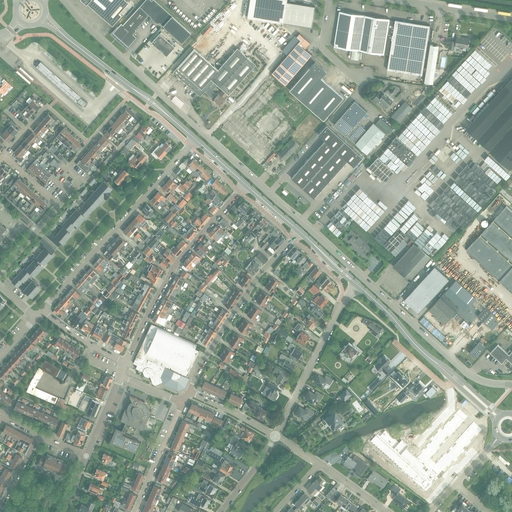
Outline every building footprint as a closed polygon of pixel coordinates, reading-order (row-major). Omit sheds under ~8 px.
[(101,16),(112,26),(121,16),(119,13),(128,2),(125,0),(81,0),(86,4),(87,4),(101,16)] [(121,24),(113,33),(128,47),(136,38),(132,34),(149,15),(158,24),(159,23),(182,43),(191,33),(154,0),(152,0),(152,1),(150,0),(145,0),(140,7),(123,25),(121,24)] [(249,0),(247,17),(284,23),(312,27),(313,23),(315,7),(287,2),(287,0),(249,0)] [(339,11),(334,47),(359,51),(364,15),(339,11)] [(364,15),(359,51),(384,55),(384,54),(390,55),(395,21),(389,20),(389,19),(364,15)] [(387,70),(406,73),(422,75),(430,26),(395,20),(387,70)] [(151,43),(166,56),(174,47),(165,39),(167,37),(161,32),(159,34),(151,43)] [(272,73),(272,74),(286,85),(312,55),(305,49),(310,43),(300,33),(300,34),(297,37),(292,39),(282,51),(287,55),(272,73)] [(468,47),(470,39),(457,37),(456,43),(450,42),(449,49),(454,50),(454,46),(455,46),(468,48),(468,47)] [(430,46),(424,83),(433,84),(439,47),(430,46)] [(173,72),(197,93),(198,91),(201,94),(204,91),(211,97),(215,93),(209,88),(214,82),(223,89),(214,100),(214,101),(216,103),(216,102),(220,105),(224,99),(228,94),(229,94),(228,94),(255,64),(237,48),(218,69),(194,48),(173,72)] [(290,91),(299,98),(324,121),(344,98),(321,78),(326,72),(315,62),(310,68),(290,91)] [(433,84),(432,86),(436,87),(437,86),(447,75),(446,73),(435,84),(433,84)] [(511,89),(511,125),(489,151),(510,170),(511,168),(511,78),(506,85),(511,89)] [(387,108),(393,101),(389,98),(389,99),(384,94),(382,97),(379,94),(372,101),(376,104),(377,102),(382,106),(383,104),(387,108)] [(33,100),(29,104),(36,110),(40,106),(36,103),(38,101),(34,96),(31,99),(33,100)] [(80,98),(77,101),(83,106),(86,103),(80,98)] [(334,125),(356,144),(367,131),(358,123),(367,111),(355,100),(334,125)] [(399,123),(412,108),(405,101),(391,116),(399,123)] [(25,108),(32,114),(36,110),(29,104),(27,102),(25,104),(27,106),(25,108)] [(121,113),(122,114),(128,119),(131,116),(134,118),(136,115),(127,107),(121,113)] [(21,111),(19,113),(23,117),(25,115),(29,118),(32,114),(25,108),(22,112),(21,111)] [(48,114),(45,118),(51,124),(53,125),(57,120),(52,115),(51,116),(48,114)] [(118,118),(124,123),(128,119),(122,114),(118,118)] [(41,122),(48,128),(51,124),(45,118),(41,122)] [(115,122),(121,128),(124,123),(118,118),(115,122)] [(9,127),(7,129),(13,135),(18,131),(14,127),(16,125),(11,120),(7,125),(9,127)] [(114,121),(111,124),(112,125),(111,126),(117,132),(121,128),(115,122),(114,121)] [(37,126),(44,132),(48,128),(41,122),(37,126)] [(146,124),(141,129),(145,133),(146,133),(146,132),(150,128),(146,124)] [(367,131),(356,144),(367,154),(372,149),(377,143),(379,140),(381,138),(385,134),(373,124),(367,131)] [(292,177),(291,177),(303,188),(309,180),(316,173),(323,166),(329,158),(336,151),(343,143),(345,141),(327,125),(318,134),(325,140),(292,177)] [(40,136),(44,132),(37,126),(34,131),(40,136)] [(108,130),(114,136),(117,132),(111,126),(108,130)] [(58,135),(56,137),(60,141),(62,138),(68,132),(64,128),(58,135)] [(9,140),(13,135),(7,129),(3,133),(1,132),(0,132),(0,135),(3,138),(5,136),(9,140)] [(110,140),(114,136),(108,130),(107,129),(103,134),(110,140)] [(29,136),(35,142),(37,144),(41,140),(32,132),(29,136)] [(60,141),(64,144),(72,135),(68,132),(62,138),(60,141)] [(70,145),(76,139),(72,135),(64,144),(68,148),(70,145)] [(99,140),(105,145),(109,141),(102,135),(98,139),(99,140)] [(25,140),(32,146),(35,142),(29,136),(25,140)] [(130,141),(127,145),(125,147),(129,150),(135,144),(137,146),(139,144),(137,142),(133,138),(130,141)] [(292,138),(278,153),(285,161),(300,145),(292,138)] [(77,151),(77,152),(82,146),(79,144),(80,143),(76,139),(70,145),(73,148),(71,150),(75,153),(77,151)] [(94,143),(101,149),(105,145),(99,140),(98,139),(94,143)] [(21,144),(28,150),(32,146),(25,140),(21,144)] [(343,143),(336,151),(347,161),(354,167),(360,160),(363,157),(345,141),(343,143)] [(162,143),(160,146),(161,147),(166,152),(171,146),(166,142),(164,145),(162,143)] [(91,147),(98,154),(101,149),(94,143),(91,147)] [(18,148),(24,154),(28,150),(21,144),(18,148)] [(161,157),(166,152),(161,147),(159,145),(151,153),(156,158),(158,155),(161,157)] [(87,151),(94,158),(98,154),(91,147),(87,151)] [(22,156),(24,154),(18,148),(14,152),(17,155),(15,157),(20,163),(24,158),(22,156)] [(85,156),(91,162),(94,158),(87,151),(84,155),(85,156)] [(336,151),(329,158),(341,168),(347,161),(336,151)] [(135,156),(142,162),(147,156),(143,153),(141,155),(138,152),(137,153),(138,154),(136,156),(135,156)] [(274,153),(266,162),(267,163),(276,154),(274,153)] [(59,158),(65,164),(68,161),(62,155),(60,157),(59,158)] [(84,155),(76,164),(86,172),(90,168),(87,166),(91,162),(85,156),(84,155)] [(137,167),(142,162),(135,156),(136,156),(135,155),(128,163),(133,167),(135,165),(137,167)] [(329,158),(323,166),(334,176),(341,168),(329,158)] [(23,165),(26,168),(32,161),(30,159),(28,162),(27,161),(23,165)] [(195,168),(195,169),(199,164),(193,159),(191,162),(188,159),(184,163),(187,166),(186,166),(192,171),(195,168)] [(33,162),(27,169),(32,173),(39,164),(35,160),(33,162)] [(39,164),(32,173),(36,176),(41,170),(43,167),(39,164)] [(192,171),(192,172),(198,177),(199,176),(201,174),(205,170),(199,164),(195,169),(195,168),(192,171)] [(109,165),(101,174),(106,178),(106,177),(109,175),(106,173),(111,167),(109,165)] [(0,173),(5,178),(9,174),(7,173),(9,170),(5,166),(3,169),(2,168),(0,169),(0,173)] [(323,166),(316,173),(327,183),(334,176),(323,166)] [(43,168),(41,170),(36,176),(40,180),(47,171),(43,168)] [(123,168),(118,173),(123,178),(128,173),(123,168)] [(199,176),(202,178),(201,179),(204,181),(203,183),(203,184),(205,185),(210,180),(212,178),(209,176),(210,175),(205,170),(201,174),(199,176)] [(52,175),(47,171),(40,180),(44,184),(52,175)] [(119,184),(123,178),(118,173),(116,172),(111,177),(119,184)] [(321,191),(327,183),(316,173),(309,180),(321,191)] [(13,185),(17,189),(23,182),(19,179),(13,185)] [(171,188),(173,190),(177,185),(177,184),(175,183),(170,179),(166,183),(171,188)] [(211,183),(217,189),(221,184),(215,179),(215,180),(212,182),(211,183)] [(186,180),(182,185),(187,189),(192,183),(189,180),(188,182),(186,180)] [(315,197),(321,191),(309,180),(303,188),(314,198),(315,198),(315,197)] [(53,234),(49,231),(45,234),(58,246),(62,242),(63,243),(71,234),(69,232),(74,226),(76,228),(78,225),(79,225),(104,196),(103,196),(106,198),(110,193),(108,191),(108,190),(108,191),(111,188),(104,181),(87,200),(85,198),(83,200),(86,203),(78,211),(76,210),(60,229),(61,230),(57,234),(54,232),(53,234)] [(17,189),(15,191),(19,194),(21,192),(27,186),(23,182),(17,189)] [(194,182),(187,189),(189,191),(191,190),(194,185),(196,183),(194,182)] [(167,192),(169,193),(171,191),(172,192),(173,190),(171,188),(166,183),(162,188),(167,192)] [(227,190),(221,184),(217,189),(223,194),(227,190)] [(21,192),(25,196),(31,190),(27,186),(21,192)] [(25,196),(23,198),(27,202),(35,193),(31,190),(25,196)] [(214,197),(212,199),(211,200),(216,205),(217,204),(220,206),(223,202),(217,196),(211,191),(209,193),(214,197)] [(154,196),(164,204),(165,203),(163,201),(166,198),(164,196),(158,192),(154,196)] [(189,192),(184,197),(188,201),(191,198),(192,196),(193,196),(189,192)] [(35,193),(27,202),(31,205),(33,203),(39,197),(35,193)] [(177,200),(170,194),(168,196),(175,203),(177,200)] [(161,207),(164,204),(154,196),(150,201),(158,207),(159,205),(161,207)] [(39,197),(33,203),(37,207),(43,200),(39,197)] [(207,209),(213,214),(218,208),(213,204),(213,203),(207,198),(205,201),(210,205),(207,209)] [(47,204),(43,200),(37,207),(35,210),(37,212),(38,211),(42,215),(46,210),(43,208),(47,204)] [(171,211),(176,215),(179,211),(181,208),(178,205),(176,204),(175,203),(173,205),(174,206),(174,207),(175,208),(172,211),(171,211)] [(241,203),(237,208),(241,212),(238,215),(240,217),(248,209),(241,203)] [(141,211),(147,216),(149,218),(151,216),(154,211),(147,205),(141,211)] [(468,249),(501,279),(500,281),(502,283),(503,282),(511,289),(511,210),(507,206),(495,219),(490,215),(488,218),(493,222),(468,249)] [(35,210),(30,215),(28,217),(31,219),(32,217),(32,218),(37,212),(35,210)] [(254,210),(249,215),(245,220),(249,223),(254,218),(256,220),(260,215),(254,210)] [(173,218),(176,215),(171,211),(164,219),(169,223),(173,218)] [(198,217),(205,223),(210,217),(204,211),(202,213),(204,215),(201,218),(200,217),(200,218),(198,216),(198,217)] [(135,218),(140,222),(144,225),(145,226),(147,224),(144,222),(146,219),(139,213),(135,218)] [(244,221),(245,220),(249,215),(246,213),(241,218),(242,219),(236,225),(238,227),(244,221)] [(166,226),(166,225),(168,223),(160,216),(157,219),(159,221),(160,220),(166,226)] [(192,222),(193,223),(195,225),(200,229),(205,223),(198,217),(192,222)] [(131,222),(136,227),(140,222),(135,218),(131,222)] [(169,223),(168,223),(171,225),(173,227),(174,225),(177,222),(176,221),(173,218),(169,223)] [(228,223),(223,218),(219,222),(226,228),(228,226),(227,224),(228,223)] [(259,226),(263,229),(268,223),(263,218),(255,227),(257,228),(259,226)] [(127,227),(132,231),(136,227),(131,222),(127,227)] [(171,226),(168,223),(166,225),(169,227),(168,229),(174,234),(174,233),(178,236),(180,234),(171,226)] [(268,223),(263,229),(268,234),(268,233),(273,227),(268,223)] [(189,229),(187,231),(194,236),(197,233),(195,231),(196,230),(190,224),(187,228),(189,229)] [(220,236),(221,237),(224,234),(223,233),(224,232),(221,229),(216,225),(213,229),(219,235),(220,236)] [(128,236),(132,231),(127,227),(123,231),(128,236)] [(189,238),(190,240),(194,236),(187,231),(183,227),(181,228),(184,231),(181,234),(188,240),(189,238)] [(246,235),(250,230),(247,227),(242,232),(246,235)] [(274,228),(265,238),(263,241),(264,242),(267,239),(268,238),(267,237),(269,236),(270,237),(272,235),(273,235),(277,231),(274,228)] [(213,229),(209,234),(216,240),(219,243),(223,238),(221,237),(220,236),(219,235),(213,229)] [(161,231),(156,236),(157,237),(155,238),(157,240),(164,233),(161,230),(161,231)] [(254,238),(260,232),(257,230),(254,233),(252,232),(250,234),(254,238)] [(370,248),(351,230),(344,238),(363,256),(370,248)] [(269,242),(272,245),(281,234),(277,231),(273,235),(272,235),(270,237),(272,239),(269,242)] [(266,251),(270,256),(271,256),(275,251),(272,249),(277,243),(279,245),(284,239),(284,237),(281,234),(272,245),(266,251)] [(115,240),(124,248),(125,246),(123,245),(124,244),(123,244),(125,241),(119,236),(115,240)] [(206,237),(201,243),(207,248),(210,245),(213,247),(215,245),(206,237)] [(179,243),(177,245),(182,250),(187,244),(180,238),(177,241),(179,243)] [(27,266),(12,282),(17,286),(22,280),(22,281),(24,278),(26,280),(28,277),(31,273),(34,276),(42,266),(40,265),(42,262),(44,264),(52,255),(51,254),(55,250),(41,239),(38,243),(42,246),(40,248),(43,250),(38,255),(37,254),(31,261),(32,262),(28,267),(27,266)] [(111,245),(117,250),(119,248),(122,251),(124,249),(124,248),(115,240),(111,245)] [(200,243),(194,250),(194,251),(201,257),(203,254),(202,253),(206,249),(200,243)] [(415,244),(394,267),(400,272),(410,281),(431,258),(421,249),(415,244)] [(107,249),(116,258),(118,256),(115,253),(117,250),(111,245),(107,249)] [(170,250),(177,256),(182,250),(177,245),(175,248),(174,247),(175,247),(173,246),(170,250)] [(148,257),(153,250),(147,246),(142,252),(148,257)] [(294,259),(300,252),(297,249),(294,246),(287,254),(293,259),(294,259)] [(137,251),(133,256),(137,260),(137,259),(137,258),(142,251),(139,248),(136,251),(137,251)] [(114,260),(116,258),(107,249),(103,254),(109,259),(111,257),(114,260)] [(166,249),(161,255),(164,258),(171,263),(175,258),(169,253),(170,252),(166,249)] [(220,255),(224,259),(226,258),(228,254),(224,250),(220,255)] [(300,252),(294,259),(300,264),(298,267),(299,268),(300,267),(301,266),(306,260),(305,259),(306,258),(301,253),(302,252),(301,251),(300,252)] [(193,262),(196,265),(200,260),(201,259),(193,252),(188,258),(193,262)] [(256,257),(262,262),(264,263),(268,259),(260,252),(256,257)] [(101,256),(97,261),(103,267),(104,268),(107,265),(108,266),(110,264),(105,260),(101,256)] [(164,267),(168,262),(160,256),(157,260),(158,260),(157,261),(164,267)] [(182,264),(189,270),(191,271),(192,269),(194,267),(196,265),(193,262),(188,258),(182,264)] [(250,262),(245,268),(254,275),(259,268),(258,267),(260,265),(253,259),(251,262),(250,262)] [(102,273),(103,271),(105,272),(107,270),(104,268),(103,267),(97,261),(93,265),(102,273)] [(125,266),(120,271),(126,277),(129,271),(130,270),(129,269),(133,265),(129,261),(125,266)] [(307,270),(313,264),(312,263),(312,262),(311,261),(310,261),(309,261),(308,262),(306,261),(300,267),(299,268),(296,272),(299,275),(301,272),(300,270),(304,267),(305,268),(303,270),(305,272),(307,270)] [(151,264),(147,270),(149,271),(153,273),(159,277),(162,270),(156,267),(153,265),(151,264)] [(407,295),(403,299),(418,313),(423,308),(449,279),(435,266),(408,295),(407,295)] [(87,272),(95,280),(97,278),(95,275),(97,273),(91,267),(87,272)] [(308,275),(311,278),(313,281),(318,275),(318,274),(321,271),(318,269),(319,268),(318,267),(316,267),(308,275)] [(215,278),(218,274),(218,273),(219,271),(220,272),(221,271),(218,268),(216,271),(215,271),(212,275),(215,278)] [(184,270),(182,272),(180,275),(185,279),(189,274),(184,270)] [(143,273),(141,276),(149,280),(155,283),(159,277),(153,273),(149,271),(148,274),(147,275),(143,273)] [(87,272),(83,276),(89,282),(91,284),(95,280),(87,272)] [(120,273),(116,278),(120,281),(124,277),(120,273)] [(243,276),(242,279),(248,283),(251,278),(243,273),(241,275),(243,276)] [(79,281),(87,289),(88,288),(87,288),(89,286),(87,284),(89,282),(83,276),(79,281)] [(176,276),(173,281),(182,286),(183,286),(185,282),(184,281),(184,280),(176,276)] [(272,277),(268,282),(275,286),(277,283),(279,285),(280,283),(272,277)] [(327,292),(334,284),(327,278),(322,284),(324,287),(323,289),(327,292)] [(237,282),(245,287),(248,283),(242,279),(240,281),(238,280),(237,282)] [(489,326),(497,317),(456,280),(429,310),(445,324),(460,307),(464,311),(472,303),(481,312),(477,316),(489,326)] [(28,286),(35,293),(40,288),(37,286),(38,285),(34,281),(33,282),(32,281),(28,286)] [(87,289),(79,281),(75,285),(84,294),(86,291),(87,289)] [(173,281),(170,286),(177,290),(180,292),(180,291),(181,288),(182,289),(184,287),(183,286),(182,286),(173,281)] [(273,289),(275,286),(268,282),(265,287),(274,292),(275,290),(273,289)] [(112,292),(116,287),(112,283),(107,289),(112,292)] [(139,286),(142,288),(151,292),(153,288),(145,283),(144,285),(140,283),(139,286)] [(205,289),(206,287),(202,283),(201,285),(200,285),(198,288),(203,292),(205,289)] [(313,284),(308,290),(313,294),(309,298),(311,301),(315,296),(313,293),(314,292),(316,294),(319,289),(313,284)] [(32,297),(35,293),(28,286),(26,288),(25,287),(22,290),(28,296),(29,295),(32,297)] [(170,286),(167,291),(175,295),(176,293),(178,294),(180,292),(177,290),(170,286)] [(235,289),(233,292),(240,296),(243,292),(234,286),(233,288),(235,289)] [(69,292),(75,298),(76,298),(79,295),(81,297),(81,296),(72,288),(69,292)] [(137,291),(148,297),(151,292),(142,288),(141,290),(138,289),(137,291)] [(111,293),(106,289),(102,294),(108,297),(111,293)] [(138,295),(137,297),(145,302),(148,297),(137,291),(134,290),(132,292),(138,295)] [(113,291),(110,296),(115,299),(116,297),(118,298),(119,295),(113,291)] [(173,298),(175,295),(167,291),(165,296),(175,302),(177,300),(173,298)] [(262,291),(259,296),(266,300),(268,297),(270,298),(271,297),(262,291)] [(65,296),(72,302),(75,305),(77,302),(74,300),(75,298),(69,292),(65,296)] [(228,295),(237,300),(240,296),(233,292),(232,294),(230,293),(228,295)] [(229,298),(227,301),(234,305),(237,300),(228,295),(227,297),(229,298)] [(321,307),(328,300),(322,295),(320,297),(318,295),(313,300),(321,307)] [(65,296),(61,300),(70,308),(72,310),(74,308),(72,306),(70,304),(72,302),(65,296)] [(136,300),(134,302),(143,307),(145,302),(137,297),(135,296),(133,298),(136,300)] [(264,303),(266,300),(259,296),(256,301),(265,306),(266,304),(264,303)] [(164,298),(161,303),(171,308),(174,303),(171,302),(164,298)] [(132,307),(140,311),(143,307),(134,302),(130,299),(129,302),(133,304),(132,307)] [(58,304),(64,310),(67,308),(69,310),(70,308),(61,300),(58,304)] [(191,312),(197,303),(191,300),(189,304),(186,309),(191,312)] [(222,304),(231,309),(234,305),(227,301),(226,303),(224,302),(222,304)] [(160,306),(158,308),(169,314),(170,312),(172,309),(171,308),(161,303),(160,306)] [(309,306),(308,308),(319,317),(323,312),(316,306),(312,303),(311,303),(310,304),(310,306),(309,306)] [(58,304),(54,308),(59,313),(62,316),(60,318),(63,320),(66,316),(68,314),(66,312),(67,312),(64,310),(58,304)] [(253,305),(250,310),(257,314),(258,311),(261,313),(262,311),(253,305)] [(156,313),(163,317),(167,319),(168,316),(169,314),(158,308),(156,313)] [(216,311),(219,313),(226,317),(229,313),(222,309),(220,312),(218,310),(216,311)] [(124,318),(127,319),(135,323),(139,314),(132,310),(129,317),(126,315),(124,318)] [(185,310),(182,315),(188,318),(191,313),(185,310)] [(250,310),(247,315),(256,320),(257,319),(259,316),(257,314),(250,310)] [(82,311),(78,316),(81,319),(79,321),(81,322),(87,316),(84,313),(82,311)] [(156,313),(152,320),(157,323),(157,322),(164,325),(166,322),(162,320),(163,317),(156,313)] [(212,315),(216,318),(223,322),(226,317),(219,313),(218,315),(216,314),(216,315),(213,313),(212,315)] [(75,314),(70,321),(76,325),(79,321),(81,319),(78,316),(75,314)] [(312,328),(318,320),(311,315),(307,320),(305,318),(302,320),(312,328)] [(209,316),(207,318),(211,320),(213,322),(220,326),(223,322),(216,318),(215,320),(214,320),(214,319),(212,318),(209,316)] [(122,323),(126,324),(132,328),(135,323),(127,319),(126,321),(123,320),(122,323)] [(178,319),(176,324),(179,325),(183,328),(186,323),(181,321),(178,319)] [(244,319),(241,324),(248,328),(249,325),(252,327),(253,325),(244,319)] [(275,323),(274,325),(277,328),(282,322),(278,319),(274,323),(275,323)] [(80,329),(84,331),(88,325),(88,324),(89,324),(90,322),(86,320),(85,320),(84,322),(83,322),(81,325),(82,325),(80,329)] [(88,325),(84,331),(88,334),(90,330),(91,331),(93,328),(92,327),(93,325),(93,324),(90,322),(89,324),(88,324),(88,325)] [(208,325),(217,331),(220,326),(213,322),(212,325),(209,323),(208,325)] [(303,326),(299,323),(298,322),(294,328),(295,329),(300,333),(296,338),(303,344),(309,336),(301,330),(303,326)] [(93,332),(91,335),(95,338),(102,326),(98,323),(95,329),(94,328),(92,331),(93,332)] [(370,323),(367,326),(377,334),(380,330),(381,329),(377,326),(376,327),(370,323)] [(122,326),(120,329),(123,330),(121,336),(128,338),(129,335),(132,328),(126,324),(125,327),(122,326)] [(151,324),(133,363),(137,365),(135,368),(143,371),(144,375),(148,377),(150,376),(151,380),(155,378),(157,379),(159,383),(162,382),(163,384),(177,390),(185,388),(189,378),(187,377),(199,351),(194,349),(196,345),(151,324)] [(246,331),(248,328),(241,324),(238,329),(247,335),(248,333),(246,331)] [(270,326),(267,331),(271,334),(272,334),(277,328),(274,325),(272,327),(270,326)] [(102,326),(95,338),(99,340),(101,336),(102,337),(105,332),(104,332),(106,328),(102,326)] [(35,333),(42,339),(44,338),(42,336),(46,332),(40,327),(35,333)] [(181,334),(185,336),(189,329),(185,327),(181,334)] [(204,331),(207,332),(213,337),(217,332),(210,328),(208,331),(205,329),(204,331)] [(286,338),(290,342),(293,339),(288,335),(279,328),(276,331),(286,338)] [(265,336),(264,339),(268,341),(271,334),(267,331),(266,331),(263,335),(265,336)] [(201,335),(202,336),(211,341),(213,337),(207,332),(206,334),(203,332),(202,334),(201,335)] [(41,341),(42,339),(35,333),(30,338),(35,344),(39,339),(41,341)] [(110,338),(124,346),(126,341),(113,333),(111,336),(110,338)] [(235,333),(232,338),(238,342),(240,339),(243,341),(244,339),(235,333)] [(122,351),(124,346),(110,338),(111,336),(108,334),(103,342),(107,344),(109,341),(115,344),(114,347),(122,351)] [(198,340),(208,346),(211,341),(202,336),(200,338),(198,340)] [(57,345),(60,347),(64,341),(59,337),(54,345),(56,347),(57,345)] [(236,345),(238,342),(232,338),(229,343),(237,349),(239,347),(236,345)] [(24,344),(30,349),(32,347),(34,348),(36,347),(28,340),(24,344)] [(64,341),(60,347),(65,350),(69,344),(64,341)] [(475,358),(486,346),(480,341),(469,353),(475,358)] [(302,352),(294,347),(295,346),(290,342),(287,348),(292,351),(290,353),(298,358),(302,352)] [(357,355),(360,352),(349,343),(346,346),(344,346),(342,348),(343,349),(343,350),(346,352),(345,354),(345,355),(347,357),(348,357),(349,355),(351,357),(354,353),(357,355)] [(21,348),(29,356),(30,355),(27,353),(30,349),(24,344),(21,348)] [(69,344),(65,350),(71,353),(75,347),(69,344)] [(511,350),(511,351),(510,350),(507,353),(498,344),(490,353),(502,363),(511,371),(511,350)] [(75,347),(71,353),(74,356),(73,358),(75,359),(80,351),(75,347)] [(226,347),(223,352),(229,356),(231,354),(233,355),(235,353),(226,347)] [(17,353),(22,358),(25,354),(28,357),(29,356),(21,348),(17,353)] [(227,359),(229,356),(223,352),(219,357),(228,363),(230,361),(227,359)] [(13,357),(19,362),(22,358),(17,353),(13,357)] [(282,353),(279,357),(284,361),(282,365),(291,371),(295,364),(291,362),(293,360),(282,353)] [(256,362),(260,356),(256,354),(255,356),(252,354),(250,359),(256,362)] [(370,354),(365,359),(370,363),(375,358),(370,354)] [(379,362),(375,365),(381,371),(382,369),(386,373),(391,368),(389,366),(388,366),(387,365),(387,364),(390,362),(385,356),(382,359),(381,358),(378,361),(379,362)] [(9,361),(15,366),(19,362),(13,357),(9,361)] [(40,368),(44,371),(55,377),(60,369),(45,360),(40,368)] [(6,365),(11,370),(15,366),(9,361),(6,365)] [(2,369),(7,374),(11,370),(6,365),(2,369)] [(285,379),(289,374),(276,366),(273,371),(279,374),(276,379),(282,382),(284,379),(285,379)] [(230,368),(228,371),(234,375),(233,377),(236,378),(237,377),(245,383),(248,380),(247,379),(248,378),(243,376),(230,368)] [(63,380),(65,375),(67,372),(61,369),(59,372),(56,376),(63,380)] [(394,370),(388,376),(394,382),(397,380),(403,386),(408,381),(409,380),(408,380),(405,377),(406,377),(405,377),(402,374),(402,373),(402,374),(399,371),(399,370),(398,371),(396,373),(394,370)] [(315,381),(314,382),(322,387),(325,382),(330,385),(333,379),(326,375),(324,378),(318,375),(317,378),(316,377),(314,381),(315,381)] [(108,389),(112,379),(106,376),(103,384),(101,383),(100,385),(108,389)] [(82,377),(77,388),(83,391),(88,380),(82,377)] [(378,378),(369,387),(372,390),(381,381),(378,378)] [(201,388),(206,390),(210,384),(204,381),(201,388)] [(267,385),(262,393),(267,396),(268,395),(270,396),(269,397),(272,399),(274,400),(274,398),(275,399),(277,395),(277,394),(274,392),(275,390),(277,387),(272,384),(269,382),(267,385)] [(413,384),(409,389),(411,392),(413,389),(418,394),(424,387),(420,382),(415,387),(413,384)] [(26,392),(36,396),(38,389),(35,387),(30,383),(29,385),(26,392)] [(210,384),(206,390),(212,393),(215,386),(210,384)] [(215,386),(212,393),(218,395),(221,389),(215,386)] [(432,386),(426,393),(430,397),(437,391),(432,386)] [(100,387),(96,395),(104,398),(107,390),(100,387)] [(221,389),(218,395),(223,398),(226,391),(221,389)] [(340,395),(345,400),(351,394),(347,389),(340,395)] [(228,400),(233,402),(236,396),(233,394),(234,392),(232,391),(231,393),(228,400)] [(306,393),(304,396),(305,397),(305,398),(309,400),(308,401),(311,403),(312,402),(313,403),(315,398),(319,400),(323,395),(316,391),(314,394),(309,391),(307,393),(306,393)] [(404,392),(397,399),(401,403),(408,396),(404,392)] [(7,395),(2,401),(7,405),(12,400),(7,395)] [(83,398),(78,409),(89,413),(88,415),(93,418),(94,415),(99,402),(92,399),(93,398),(85,395),(84,399),(83,398)] [(236,396),(233,402),(239,405),(242,398),(243,396),(241,395),(240,397),(236,396)] [(129,408),(129,410),(129,411),(130,413),(131,415),(132,416),(134,417),(136,417),(137,417),(139,416),(141,419),(142,418),(144,416),(148,418),(151,410),(149,411),(149,410),(148,406),(146,403),(144,401),(144,402),(129,396),(132,403),(131,404),(130,406),(129,408)] [(62,399),(59,404),(62,406),(68,408),(69,406),(63,404),(65,400),(64,400),(62,399)] [(369,409),(373,405),(368,399),(364,403),(369,409)] [(264,415),(267,411),(258,406),(259,403),(257,402),(255,405),(252,404),(254,402),(250,400),(247,404),(256,409),(253,413),(263,419),(265,416),(264,415)] [(14,409),(20,411),(23,404),(17,402),(14,409)] [(23,404),(20,411),(26,414),(29,407),(23,404)] [(191,412),(194,413),(197,406),(192,404),(187,414),(189,416),(191,412)] [(197,406),(194,413),(200,416),(203,409),(197,406)] [(29,407),(26,414),(32,416),(35,410),(29,407)] [(296,413),(295,413),(299,416),(298,417),(302,419),(303,418),(306,414),(311,417),(314,411),(307,407),(305,410),(299,407),(298,409),(297,409),(295,412),(296,413)] [(203,409),(200,416),(205,418),(208,411),(203,409)] [(35,410),(32,416),(38,419),(41,412),(35,410)] [(120,421),(125,423),(143,431),(148,418),(144,416),(142,418),(141,419),(139,416),(137,417),(136,417),(134,417),(132,416),(131,415),(130,413),(129,411),(129,410),(125,410),(120,421)] [(208,411),(205,418),(211,421),(214,414),(208,411)] [(328,416),(325,418),(328,422),(328,423),(330,426),(330,425),(334,429),(338,426),(339,428),(343,425),(341,423),(342,423),(340,421),(342,420),(335,411),(332,413),(330,411),(326,414),(328,416)] [(41,412),(38,419),(44,421),(47,415),(41,412)] [(389,431),(374,447),(424,491),(479,429),(462,414),(420,460),(389,431)] [(47,415),(44,421),(50,424),(52,417),(47,415)] [(81,417),(77,427),(86,431),(87,427),(88,427),(91,421),(89,421),(90,418),(84,415),(82,418),(81,417)] [(52,417),(50,424),(56,427),(59,420),(52,417)] [(182,420),(178,429),(185,432),(187,429),(189,430),(190,428),(193,429),(194,425),(182,420)] [(62,421),(56,435),(62,437),(68,424),(62,421)] [(3,431),(8,434),(11,428),(6,425),(3,431)] [(249,441),(254,433),(242,426),(241,428),(245,431),(241,437),(249,441)] [(11,428),(8,434),(13,437),(17,430),(11,428)] [(74,435),(83,439),(86,433),(73,428),(71,432),(76,434),(75,436),(74,435)] [(123,433),(125,429),(123,428),(121,432),(117,430),(115,433),(111,442),(135,452),(140,442),(132,438),(133,437),(123,433)] [(185,432),(178,429),(176,435),(183,438),(185,439),(186,436),(184,435),(185,432)] [(17,430),(13,437),(19,439),(22,433),(17,430)] [(22,433),(19,439),(24,442),(27,436),(22,433)] [(71,439),(70,441),(74,442),(74,444),(77,446),(78,444),(81,445),(83,439),(74,435),(73,435),(71,439)] [(174,440),(183,444),(181,443),(183,438),(176,435),(174,440)] [(27,436),(24,442),(30,445),(33,439),(27,436)] [(239,458),(243,450),(239,448),(242,443),(237,440),(238,439),(234,436),(233,436),(229,443),(231,444),(229,447),(231,448),(229,452),(239,458)] [(171,446),(170,449),(175,450),(176,448),(182,451),(183,448),(182,447),(183,444),(180,443),(174,440),(171,446)] [(219,456),(222,451),(212,446),(209,451),(210,451),(208,455),(217,460),(220,456),(219,456)] [(196,459),(200,452),(197,450),(195,449),(191,457),(196,459)] [(169,452),(166,457),(173,461),(176,455),(169,452)] [(111,466),(113,462),(111,460),(112,457),(104,453),(102,457),(103,458),(101,462),(111,466)] [(16,454),(13,459),(19,463),(22,457),(16,454)] [(43,466),(58,472),(62,474),(66,465),(62,463),(63,461),(47,454),(46,457),(42,455),(38,464),(43,466)] [(359,476),(367,465),(355,456),(353,460),(348,457),(345,461),(354,467),(357,469),(355,473),(359,476)] [(166,457),(164,463),(171,466),(174,467),(175,465),(172,464),(173,461),(166,457)] [(230,469),(232,465),(227,462),(228,461),(222,457),(220,460),(221,461),(220,462),(222,463),(219,468),(228,473),(228,472),(230,473),(231,471),(230,469)] [(10,465),(16,468),(19,463),(13,459),(10,465)] [(164,463),(161,468),(168,471),(171,466),(164,463)] [(5,468),(2,475),(8,478),(11,471),(5,468)] [(161,468),(159,474),(166,477),(168,471),(161,468)] [(220,484),(225,475),(212,468),(211,470),(216,473),(212,480),(220,484)] [(107,482),(108,478),(104,477),(106,473),(97,469),(95,473),(96,473),(94,476),(103,480),(107,482)] [(139,473),(136,480),(141,482),(144,475),(139,473)] [(384,482),(386,479),(377,473),(375,475),(372,473),(368,479),(371,481),(372,480),(382,487),(385,483),(384,482)] [(165,479),(166,477),(159,474),(157,480),(156,482),(161,484),(162,482),(167,484),(169,481),(165,479)] [(317,479),(312,485),(318,490),(323,485),(322,484),(321,483),(323,481),(319,478),(317,480),(317,479)] [(204,479),(202,482),(206,485),(204,488),(206,489),(204,492),(212,497),(215,493),(214,493),(217,488),(207,482),(208,481),(204,479)] [(138,489),(141,482),(136,480),(133,487),(138,489)] [(100,494),(103,489),(90,483),(87,490),(96,494),(97,493),(100,494)] [(154,485),(152,491),(159,494),(161,488),(159,487),(160,485),(155,483),(154,485)] [(314,495),(318,490),(312,485),(307,490),(313,495),(314,495)] [(400,490),(395,485),(391,491),(396,495),(393,500),(403,508),(408,501),(398,493),(400,490)] [(330,491),(325,496),(328,499),(333,494),(336,490),(333,488),(330,491)] [(152,491),(149,496),(156,499),(160,501),(161,498),(158,497),(159,494),(152,491)] [(130,493),(127,500),(132,502),(135,495),(130,493)] [(199,507),(200,504),(206,507),(210,499),(205,496),(204,496),(199,493),(196,498),(191,495),(188,501),(199,507)] [(299,499),(306,505),(310,499),(309,499),(309,498),(304,494),(299,499)] [(336,496),(332,501),(335,503),(336,501),(339,503),(338,505),(340,506),(341,505),(346,498),(341,494),(339,497),(336,496)] [(149,496),(147,502),(154,505),(156,499),(149,496)] [(173,497),(165,511),(171,511),(178,499),(173,497)] [(314,500),(319,504),(322,506),(323,504),(321,502),(316,497),(314,500)] [(341,505),(346,508),(351,502),(346,498),(341,505)] [(296,509),(299,511),(303,511),(301,509),(306,505),(299,499),(294,504),(297,507),(296,509)] [(129,509),(132,502),(127,500),(126,503),(124,502),(122,506),(124,506),(124,507),(129,509)] [(88,511),(91,511),(95,504),(88,501),(86,506),(81,504),(78,511),(80,511),(87,511),(88,511)] [(147,502),(145,507),(152,510),(155,511),(156,508),(153,507),(154,505),(147,502)] [(355,511),(357,510),(355,509),(357,506),(351,502),(346,508),(351,511),(355,511)] [(106,503),(102,511),(103,511),(104,511),(107,507),(109,508),(110,505),(106,503)] [(455,511),(460,511),(466,506),(462,503),(455,511)]
